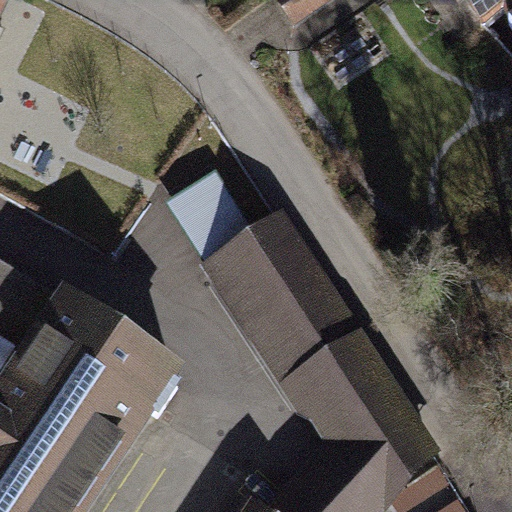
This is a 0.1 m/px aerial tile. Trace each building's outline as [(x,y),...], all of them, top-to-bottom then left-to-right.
[(279,0),(297,25),(333,0),(279,0)] [(511,0),(467,0),(488,32),(511,16),(511,0)] [(0,2),(0,77),(29,17),(0,2)] [(177,233),(204,278),(280,224),(252,183),(177,233)] [(264,511),(402,511),(439,473),(280,224),(204,278),(321,451),(264,511)] [(0,511),(107,511),(192,384),(0,270),(0,511)] [(473,511),(468,499),(440,511),(473,511)]
